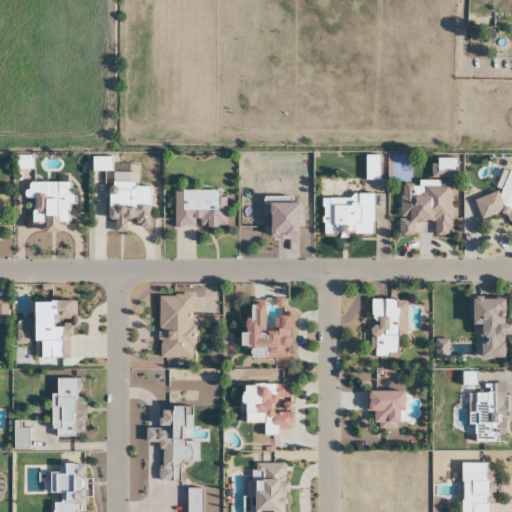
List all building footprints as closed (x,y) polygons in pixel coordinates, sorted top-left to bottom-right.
[(31,156),(14,156),(14,169),(31,169),(31,156)] [(455,158),(432,158),(432,176),(455,176),(455,158)] [(498,194),(494,192),(472,200),(479,219),(505,210),(511,227),(511,226),(511,172),(507,171),(498,194)] [(43,232),(57,232),(57,222),(69,222),(69,182),(25,182),(25,199),(31,199),(31,221),(43,221),(43,232)] [(106,221),(114,221),(114,232),(125,232),(126,227),(149,227),(149,186),(135,186),(135,182),(107,182),(106,221)] [(450,182),(399,182),(398,234),(413,234),(414,222),(433,222),(433,235),(449,235),(450,182)] [(174,190),(174,226),(224,226),(224,197),(218,197),(218,190),(174,190)] [(158,358),(192,357),(192,295),(158,295),(158,358)] [(472,357),(504,356),(503,336),(509,336),(509,324),(503,324),(502,298),(471,298),(472,357)] [(402,299),(369,299),(368,336),(373,336),(373,355),(401,355),(402,299)] [(74,300),(32,300),(32,359),(69,359),(69,325),(52,325),(52,318),(74,318),(74,300)] [(264,302),(245,302),(247,357),(284,356),(283,347),(289,347),(288,316),(265,316),(264,302)] [(290,429),(290,384),(240,384),(240,423),(262,423),(262,435),(278,435),(278,429),(290,429)] [(364,412),(373,412),(373,429),(401,429),(401,390),(364,390),(364,412)] [(251,511),(285,511),(285,463),(252,463),(252,480),(245,480),(245,497),(251,497),(251,511)] [(459,511),(481,511),(482,511),(488,511),(487,463),(459,463),(459,511)]
